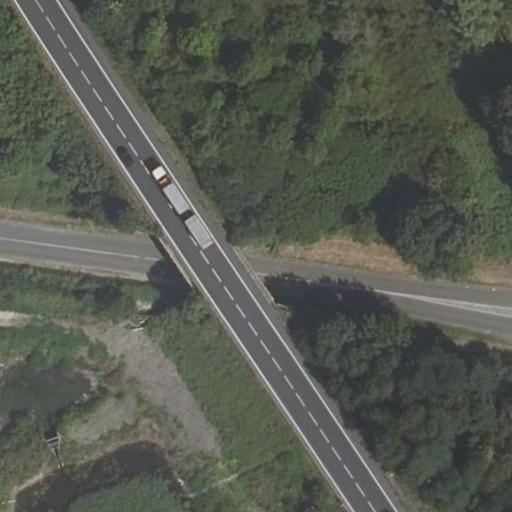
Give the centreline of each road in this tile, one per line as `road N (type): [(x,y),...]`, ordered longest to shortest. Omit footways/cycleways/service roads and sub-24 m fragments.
road 1 (trunk): [(375,511),(36,0)]
road 2 (tertiary): [(403,295),(0,238)]
